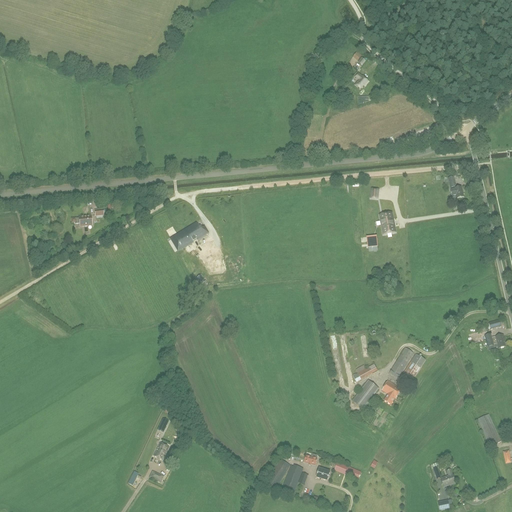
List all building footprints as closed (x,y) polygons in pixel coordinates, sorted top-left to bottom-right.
[(365,85),(368,81),(363,77),(362,77),(358,74),(355,77),(359,81),(355,85),(361,90),(365,84),(365,85)] [(456,199),(464,197),(461,188),(454,189),(454,190),(451,190),(453,197),(456,197),(456,199)] [(378,200),(379,190),(371,189),(370,199),(378,200)] [(391,214),(380,216),(383,235),(395,233),(391,214)] [(72,219),(72,223),(75,222),(75,224),(80,224),(80,226),(84,226),(85,227),(87,226),(88,226),(92,225),(91,217),(79,218),(79,219),(72,219)] [(177,251),(203,235),(197,224),(170,240),(177,251)] [(376,236),(367,237),(368,243),(368,247),(377,246),(376,236)] [(205,282),(200,275),(195,279),(200,285),(205,282)] [(491,330),(501,327),(499,320),(489,324),(491,330)] [(498,349),(507,347),(503,335),(494,338),(494,339),(492,339),(491,335),(485,337),(488,348),(494,346),(494,345),(496,345),(498,349)] [(400,375),(413,353),(405,348),(389,374),(398,379),(400,375)] [(419,369),(424,360),(416,354),(403,375),(408,378),(416,367),(419,369)] [(373,374),(377,371),(374,365),(369,367),(373,374)] [(357,374),(366,369),(364,366),(356,370),(357,374)] [(363,409),(379,389),(368,381),(352,401),(363,409)] [(395,399),(401,390),(387,381),(382,391),(388,394),(384,401),(391,405),(395,399)] [(490,447),(501,442),(489,415),(478,420),(490,447)] [(163,433),(168,422),(163,419),(157,430),(163,433)] [(163,461),(169,447),(160,443),(154,456),(163,461)] [(511,463),(509,450),(502,452),(505,465),(511,463)] [(306,456),(304,463),(315,466),(317,459),(311,457),(306,456)] [(274,492),(290,466),(279,459),(263,485),(274,492)] [(437,466),(437,467),(433,469),(437,479),(441,478),(438,470),(442,468),(441,465),(440,462),(436,464),(437,466)] [(358,480),(361,473),(337,463),(334,470),(358,480)] [(293,497),(294,495),(298,483),(302,473),(304,469),(294,465),(293,467),(291,466),(281,492),(293,497)] [(327,481),(330,472),(319,469),(316,478),(327,481)] [(444,488),(455,483),(452,475),(450,470),(447,471),(449,476),(441,479),(444,488)] [(134,472),(128,484),(132,486),(138,474),(134,472)] [(154,473),(151,478),(159,482),(162,477),(154,473)] [(302,473),(298,483),(304,485),(308,475),(302,473)] [(443,511),(450,509),(448,502),(438,504),(440,511),(443,511)]
